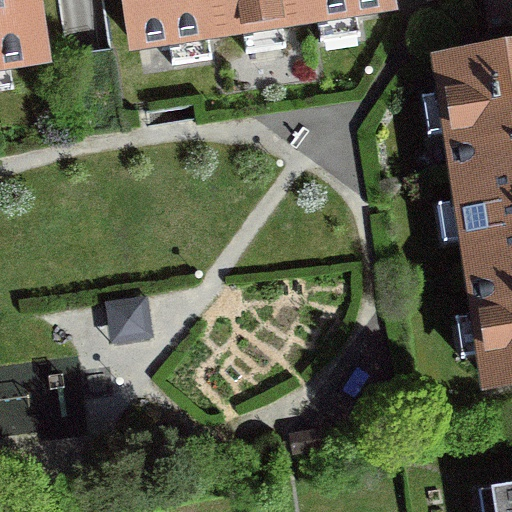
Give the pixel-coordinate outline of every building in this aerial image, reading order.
[(0,0),(0,68),(42,63),(32,0),(0,0)] [(130,0),(138,47),(389,8),(387,0),(130,0)] [(511,0),(423,0),(425,6),(436,4),(461,0),(484,0),(487,16),(488,26),(511,22),(511,0)] [(511,51),(442,63),(494,388),(511,384),(511,51)] [(153,340),(148,298),(106,303),(111,345),(153,340)] [(511,511),(511,488),(477,493),(479,511),(511,511)]
